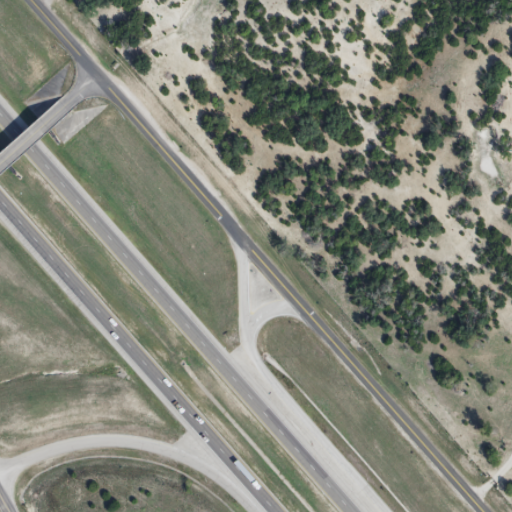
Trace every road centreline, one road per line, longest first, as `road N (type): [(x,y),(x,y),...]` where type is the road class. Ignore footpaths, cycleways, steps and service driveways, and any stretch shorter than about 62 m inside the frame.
road 1 (tertiary): [(483,511),(98,75)]
road 2 (motorway): [(351,511),(0,117)]
road 3 (motorway): [(0,203),(272,511)]
road 4 (motorway): [(384,511),(273,383),(248,342),(236,235)]
road 5 (motorway): [(0,480),(78,444),(126,442),(168,452),(248,511)]
